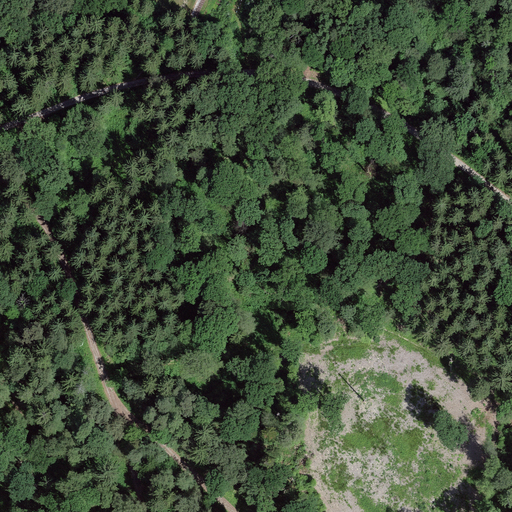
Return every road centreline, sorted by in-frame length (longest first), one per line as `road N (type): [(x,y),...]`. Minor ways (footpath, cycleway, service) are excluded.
road 1 (track): [(0,131),(136,83),(297,74),(406,128),(511,204)]
road 2 (track): [(0,181),(17,188),(53,237),(145,511)]
road 3 (track): [(231,511),(109,393)]
